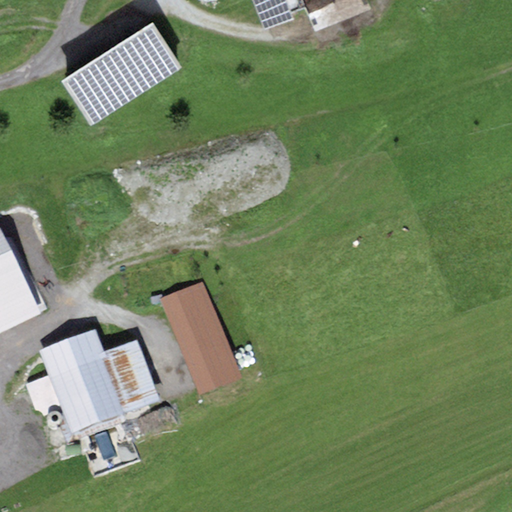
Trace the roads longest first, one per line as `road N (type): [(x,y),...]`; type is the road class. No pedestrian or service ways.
road 1 (track): [(0,421),(52,317),(102,316),(162,332)]
road 2 (track): [(0,86),(49,74),(135,0)]
